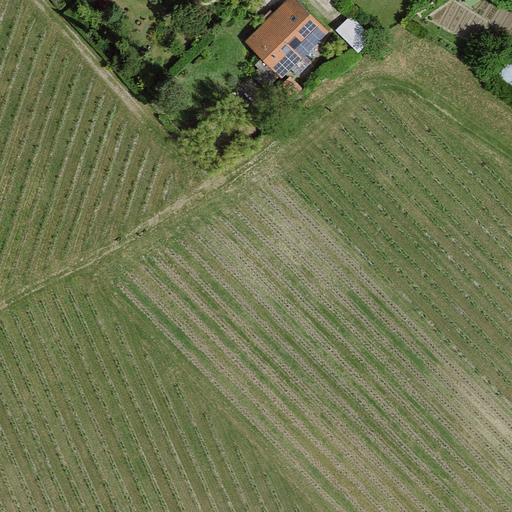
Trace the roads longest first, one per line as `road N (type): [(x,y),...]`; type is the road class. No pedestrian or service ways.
road 1 (track): [(0,308),(221,183),(362,77),(413,90),(511,167)]
road 2 (track): [(221,183),(182,159),(38,0)]
